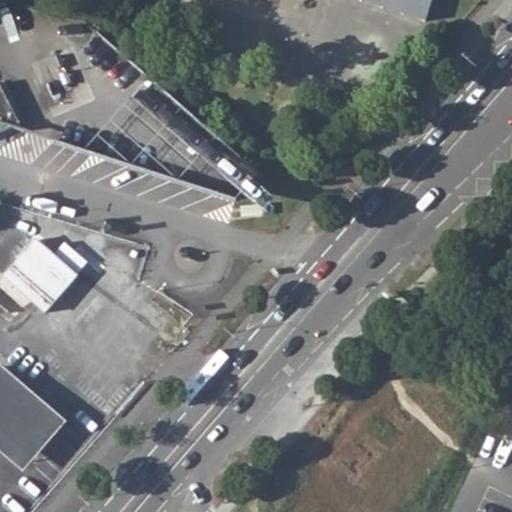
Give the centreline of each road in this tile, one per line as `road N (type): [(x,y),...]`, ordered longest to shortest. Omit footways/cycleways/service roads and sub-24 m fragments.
road 1 (primary): [(156,511),(511,111)]
road 2 (primary): [(511,40),(305,277)]
road 3 (primary): [(305,277),(109,511)]
road 4 (residential): [(0,181),(167,225),(202,256)]
